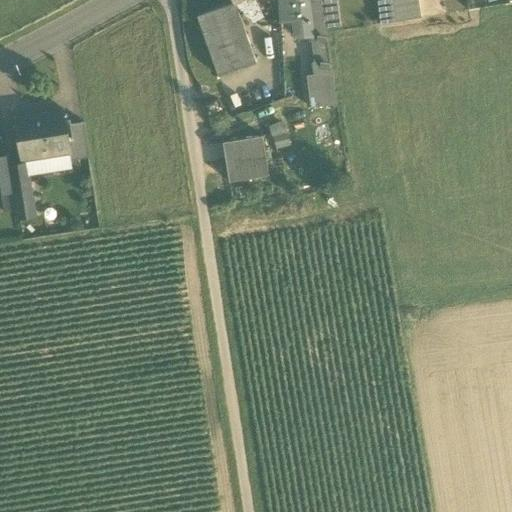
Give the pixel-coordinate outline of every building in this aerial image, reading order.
[(253,0),(238,0),(234,2),(234,3),(243,18),(255,11),(250,2),(253,0)] [(280,0),(282,23),(295,22),(295,25),(310,25),(310,1),(309,0),(280,0)] [(318,67),(318,73),(332,71),(327,26),(323,0),(318,0),(310,1),(310,25),(295,25),(296,38),(314,36),(317,67),(318,67)] [(323,0),(327,26),(343,24),(339,0),(323,0)] [(376,0),(380,24),(394,22),(391,0),(376,0)] [(419,0),(391,0),(394,22),(422,18),(419,0)] [(256,66),(234,3),(197,18),(218,79),(256,66)] [(336,105),(332,71),(318,73),(318,74),(307,76),(312,108),(336,105)] [(18,124),(24,160),(24,159),(72,152),(68,131),(66,116),(18,124)] [(273,137),(288,134),(283,121),(269,126),(273,137)] [(72,152),(74,165),(90,162),(85,129),(68,131),(72,152)] [(276,149),(290,146),(288,134),(273,137),(276,149)] [(222,143),(229,182),(268,176),(262,136),(222,143)] [(74,165),(72,152),(24,159),(25,166),(26,172),(74,165)] [(0,194),(1,195),(13,193),(9,169),(7,158),(0,158),(0,194)] [(25,166),(9,169),(13,193),(16,209),(32,206),(26,172),(25,166)] [(4,211),(16,209),(13,193),(1,195),(4,211)] [(34,217),(32,206),(16,209),(18,220),(34,217)]
